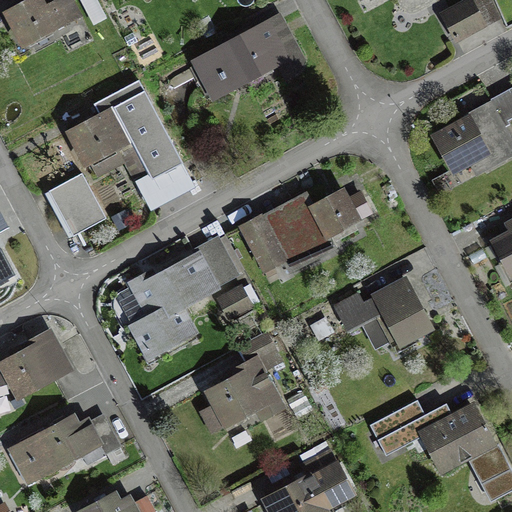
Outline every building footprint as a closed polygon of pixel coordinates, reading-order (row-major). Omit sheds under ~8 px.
[(7,13),(24,44),(80,13),(73,0),(57,0),(54,2),(52,0),(21,0),(24,4),(7,13)] [(106,16),(97,0),(81,0),(94,23),(106,16)] [(474,0),(471,2),(445,16),(456,38),(490,19),(479,0),(474,0)] [(277,20),(193,66),(210,97),(275,62),(283,77),(303,66),(277,20)] [(133,95),(68,131),(87,165),(128,143),(145,175),(161,166),(166,176),(184,167),(142,92),(148,89),(139,73),(125,81),(133,95)] [(511,91),(434,133),(453,168),(467,161),(475,174),(511,154),(511,138),(502,120),(511,114),(511,91)] [(80,175),(49,192),(72,233),(102,217),(80,175)] [(305,194),(262,216),(284,259),(369,216),(360,199),(350,204),(342,190),(311,206),(305,194)] [(262,216),(243,225),(265,271),(284,259),(277,245),(262,216)] [(511,221),(506,224),(511,233),(494,241),(511,274),(511,273),(511,221)] [(208,249),(135,289),(150,316),(132,326),(146,352),(190,328),(178,306),(226,281),(208,249)] [(0,287),(15,279),(1,253),(0,253),(0,287)] [(405,281),(342,315),(350,329),(377,314),(394,345),(430,326),(405,281)] [(69,368),(48,331),(0,357),(0,358),(20,395),(69,368)] [(268,334),(241,348),(251,368),(195,396),(214,432),(258,409),(262,416),(283,405),(264,370),(282,361),(268,334)] [(407,406),(373,424),(389,455),(424,436),(442,470),(468,457),(490,498),(511,486),(511,483),(471,405),(420,432),(407,406)] [(74,418),(17,447),(32,475),(83,450),(88,460),(105,452),(89,421),(79,427),(74,418)] [(331,456),(267,489),(279,511),(319,511),(351,495),(331,456)] [(153,511),(144,492),(119,504),(114,495),(80,511),(153,511)]
